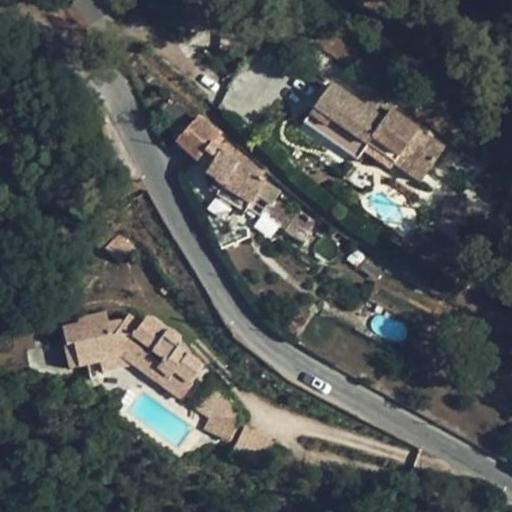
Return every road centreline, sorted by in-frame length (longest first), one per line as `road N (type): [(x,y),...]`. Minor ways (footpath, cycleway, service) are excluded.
road 1 (residential): [(131,113),(149,162),(227,299),(268,348),(511,482)]
road 2 (residential): [(131,113),(76,72),(14,0)]
road 3 (residential): [(77,0),(117,43),(131,113)]
